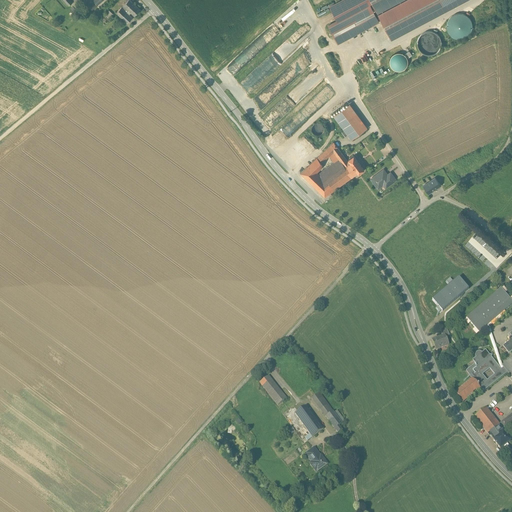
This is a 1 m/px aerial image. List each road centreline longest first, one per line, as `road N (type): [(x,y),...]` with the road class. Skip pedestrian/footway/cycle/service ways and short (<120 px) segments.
road 1 (tertiary): [(154,9),(291,183),(374,247),(404,289),(446,396),(511,476)]
road 2 (track): [(126,511),(364,250)]
road 3 (track): [(425,206),(307,0)]
road 4 (unclassified): [(0,138),(154,9)]
road 5 (track): [(511,120),(501,154),(374,247)]
